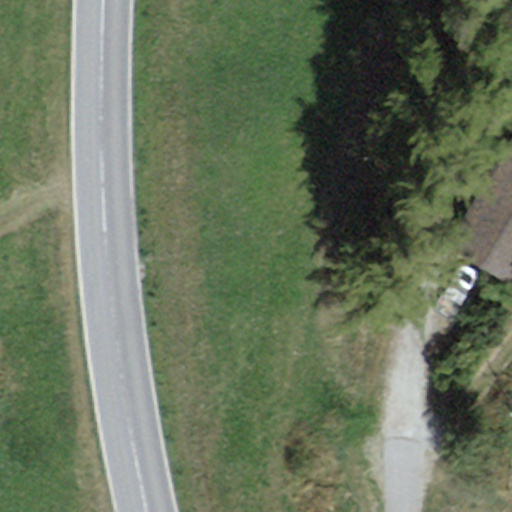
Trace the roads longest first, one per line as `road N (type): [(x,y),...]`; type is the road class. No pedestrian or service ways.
road 1 (secondary): [(101,0),(108,281),(147,511)]
road 2 (unclassified): [(402,511),(411,352),(465,128)]
